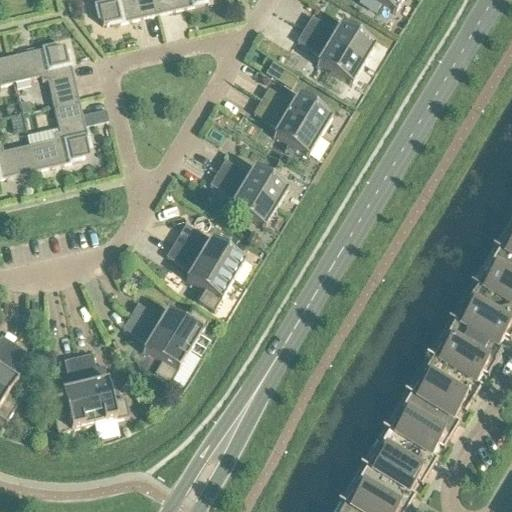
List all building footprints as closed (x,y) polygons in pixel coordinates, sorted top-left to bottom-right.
[(91,0),(97,23),(99,23),(101,31),(110,29),(110,31),(157,20),(152,0),(127,0),(125,1),(124,0),(91,0)] [(152,0),(157,20),(203,10),(203,8),(211,6),(210,0),(152,0)] [(405,0),(361,0),(394,19),(405,0)] [(311,23),(303,35),(362,71),(375,51),(339,30),(334,37),(311,23)] [(362,71),(303,35),(295,48),(319,62),(315,70),(350,91),(362,71)] [(54,52),(8,63),(14,89),(40,83),(41,88),(46,87),(52,113),(77,107),(66,61),(64,61),(62,52),(54,54),(54,52)] [(0,91),(14,89),(8,63),(0,64),(0,91)] [(267,95),(259,107),(319,143),(331,123),(296,102),(291,109),(267,95)] [(30,117),(28,107),(20,109),(22,119),(30,117)] [(89,153),(77,107),(52,113),(58,139),(53,140),(54,145),(28,151),(34,177),(80,166),(80,164),(89,162),(87,154),(89,153)] [(319,143),(259,107),(252,120),(276,134),(271,142),(307,163),(319,143)] [(85,117),(87,128),(108,124),(106,113),(85,117)] [(22,132),(20,123),(10,125),(12,135),(22,132)] [(0,184),(34,177),(28,151),(2,157),(1,152),(0,152),(0,184)] [(224,166),(216,179),(275,215),(288,195),(252,173),(248,181),(224,166)] [(275,215),(216,179),(208,191),(232,206),(228,213),(263,235),(275,215)] [(180,238),(173,251),(232,287),(244,267),(209,245),(204,253),(180,238)] [(511,259),(511,246),(508,243),(508,242),(507,242),(501,252),(511,259)] [(232,287),(173,251),(165,263),(189,278),(184,285),(204,297),(197,308),(213,318),(232,287)] [(511,308),(511,259),(501,252),(491,269),(492,269),(493,268),(499,272),(492,284),(486,280),(486,279),(485,278),(479,289),(511,308)] [(499,351),(500,350),(511,330),(511,308),(479,289),(469,305),(470,306),(471,305),(477,308),(470,320),(464,316),(464,315),(463,315),(457,325),(499,351)] [(137,310),(129,322),(188,359),(207,327),(191,317),(184,329),(165,317),(160,325),(137,310)] [(188,359),(129,322),(121,335),(145,349),(141,357),(160,369),(153,380),(169,390),(188,359)] [(477,387),(478,387),(490,366),(496,370),(505,355),(506,354),(500,350),(499,351),(457,325),(447,341),(448,342),(449,341),(455,345),(448,356),(442,352),(441,351),(435,362),(477,387)] [(0,368),(12,350),(0,342),(0,368)] [(12,350),(0,368),(0,424),(6,428),(16,412),(5,405),(17,386),(10,381),(25,358),(12,350)] [(91,360),(77,363),(93,431),(128,423),(124,404),(111,407),(106,385),(97,387),(91,360)] [(455,424),(456,423),(468,403),(474,406),(483,391),(483,392),(484,391),(478,387),(477,387),(435,362),(425,378),(426,378),(427,377),(433,381),(426,393),(420,389),(420,388),(419,387),(413,398),(455,424)] [(93,431),(77,363),(63,367),(69,394),(60,396),(65,418),(53,421),(57,439),(93,431)] [(433,460),(434,460),(446,439),(452,442),(461,428),(462,427),(456,423),(455,424),(413,398),(403,414),(404,415),(405,414),(411,418),(404,429),(398,425),(398,424),(397,424),(391,434),(433,460)] [(411,497),(412,496),(424,476),(430,479),(439,464),(439,465),(440,464),(434,460),(433,460),(391,434),(381,450),(382,451),(383,450),(389,454),(382,465),(375,462),(376,461),(375,460),(369,471),(411,497)] [(353,497),(347,507),(354,511),(402,511),(409,511),(417,501),(418,500),(412,496),(411,497),(369,471),(359,487),(360,488),(361,487),(367,490),(360,502),(354,498),(354,497),(353,497)]
